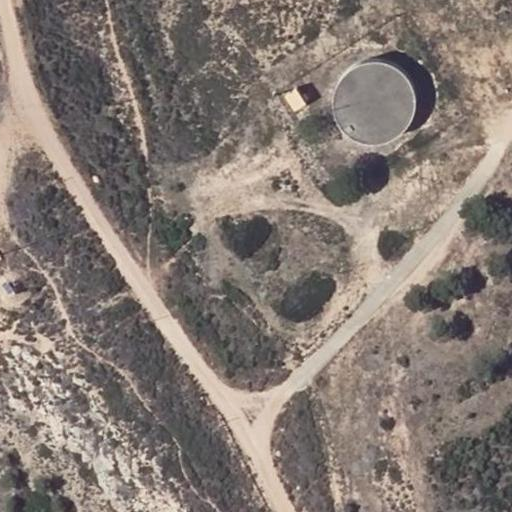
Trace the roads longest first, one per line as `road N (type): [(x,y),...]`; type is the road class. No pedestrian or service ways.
road 1 (track): [(0,58),(34,133),(265,470)]
road 2 (track): [(265,470),(273,412),(427,241),(511,119)]
